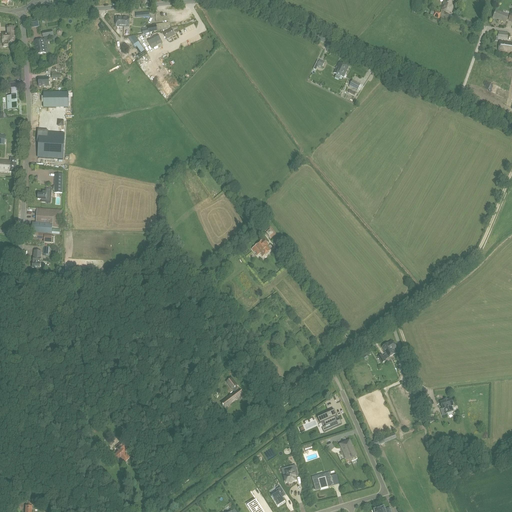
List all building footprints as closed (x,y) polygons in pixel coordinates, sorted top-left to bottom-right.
[(454,0),(444,0),(442,10),(452,13),(454,0)] [(506,23),(509,15),(496,10),(493,18),(506,23)] [(116,27),(124,28),(124,26),(123,26),(124,24),(123,24),(123,18),(116,18),(116,27)] [(148,28),(142,29),(143,34),(158,31),(156,25),(148,27),(148,28)] [(8,27),(8,32),(8,33),(3,33),(3,40),(12,39),(12,37),(16,37),(16,27),(8,27)] [(175,36),(172,28),(164,33),(167,40),(175,36)] [(498,41),(498,40),(508,41),(509,34),(499,32),(498,37),(496,37),(495,41),(498,41)] [(161,40),(159,35),(148,40),(150,46),(161,40)] [(3,40),(3,48),(11,47),(11,45),(17,44),(16,37),(12,37),(12,39),(3,40)] [(35,42),(37,51),(37,55),(48,53),(46,40),(35,42)] [(511,53),(511,43),(500,41),(498,51),(511,53)] [(322,69),(325,63),(320,60),(319,61),(318,60),(313,70),(318,73),(319,71),(317,69),(318,68),(320,69),(320,68),(322,69)] [(349,67),(339,63),(334,73),(344,78),(349,67)] [(49,85),(49,78),(39,78),(39,87),(47,87),(47,85),(49,85)] [(350,86),(358,90),(361,84),(353,80),(350,86)] [(8,110),(18,110),(17,88),(11,89),(12,96),(7,97),(8,110)] [(44,108),(69,108),(69,98),(72,98),(72,94),(69,94),(69,93),(44,93),(44,108)] [(63,160),(65,135),(40,133),(38,158),(63,160)] [(0,160),(0,172),(16,173),(17,159),(11,159),(11,161),(0,160)] [(55,174),(55,193),(63,193),(63,174),(55,174)] [(38,199),(41,200),(41,203),(51,203),(52,189),(46,189),(45,192),(43,192),(43,193),(38,193),(38,199)] [(62,211),(37,209),(36,223),(53,224),(53,229),(61,229),(62,211)] [(53,224),(33,223),(32,233),(52,234),(59,235),(60,230),(52,229),(53,224)] [(271,227),(265,231),(271,239),(277,234),(271,227)] [(32,233),(32,237),(38,238),(38,239),(45,239),(44,243),(54,244),(55,237),(50,237),(50,235),(32,233)] [(257,256),(260,253),(263,257),(271,251),(267,246),(269,245),(264,239),(255,247),(252,249),(257,256)] [(33,268),(40,269),(42,252),(34,251),(33,268)] [(384,353),(385,355),(383,357),(382,355),(378,357),(382,364),(386,361),(385,360),(387,358),(388,359),(396,354),(394,350),(395,349),(394,348),(396,347),(393,341),(382,348),(385,353),(384,353)] [(403,370),(405,377),(409,393),(415,392),(411,375),(409,369),(403,370)] [(239,398),(245,394),(240,388),(239,389),(237,387),(238,386),(232,378),(226,382),(232,390),(233,390),(235,392),(221,403),(226,408),(231,404),(239,398)] [(444,401),(440,402),(442,409),(440,409),(442,416),(447,415),(446,414),(454,412),(452,407),(454,406),(451,399),(447,400),(444,401)] [(434,415),(431,405),(430,405),(429,402),(424,404),(424,407),(427,417),(434,415)] [(112,415),(110,409),(102,411),(104,417),(112,415)] [(332,411),(321,416),(324,422),(325,426),(322,427),(324,432),(342,424),(340,419),(337,421),(335,417),(336,417),(334,412),(333,413),(332,411)] [(394,433),(370,443),(373,449),(397,439),(394,433)] [(116,447),(117,449),(119,452),(114,457),(118,461),(121,458),(126,463),(130,459),(124,452),(127,449),(123,444),(126,441),(120,434),(116,438),(120,443),(116,447)] [(347,464),(357,459),(352,447),(350,448),(347,441),(340,445),(344,451),(342,452),(347,464)] [(294,465),(288,467),(290,472),(283,474),(286,484),(289,483),(296,481),(294,472),(296,471),(294,465)] [(318,475),(312,477),(315,489),(320,487),(321,489),(328,487),(328,485),(333,484),(332,478),(337,477),(339,484),(337,477),(337,474),(331,476),(330,472),(324,474),(325,477),(319,479),(318,475)] [(282,497),(285,495),(280,487),(276,490),(278,492),(272,496),(278,506),(285,502),(282,497)] [(248,506),(247,506),(251,511),(263,511),(256,500),(256,501),(257,502),(249,508),(248,506)]
